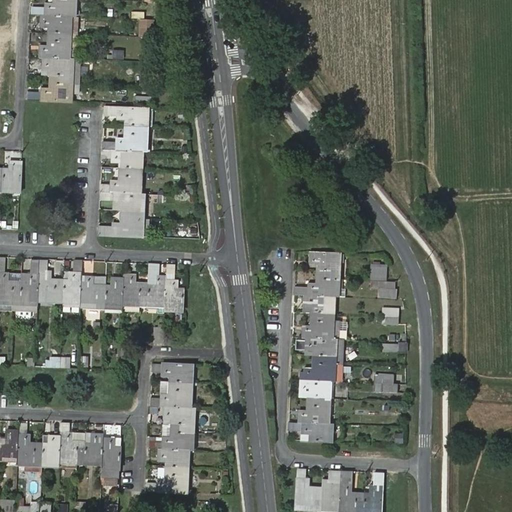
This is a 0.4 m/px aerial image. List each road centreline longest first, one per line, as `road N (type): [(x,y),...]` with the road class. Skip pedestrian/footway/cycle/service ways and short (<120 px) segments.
road 1 (residential): [(425,466),(426,316),(412,265),(262,72),(215,63)]
road 2 (track): [(396,0),(403,177),(267,0)]
road 3 (residential): [(425,466),(294,460),(281,446),(288,265)]
road 4 (track): [(428,0),(431,179),(465,197),(511,196)]
road 5 (secondary): [(267,511),(237,257)]
road 6 (secondary): [(237,257),(215,63)]
road 7 (residential): [(0,144),(15,145),(25,0)]
road 8 (residential): [(0,412),(144,419)]
road 9 (residential): [(237,257),(95,256)]
road 10 (residential): [(95,256),(98,124)]
